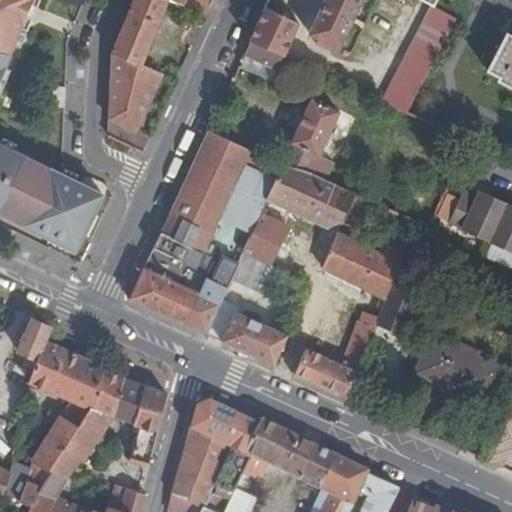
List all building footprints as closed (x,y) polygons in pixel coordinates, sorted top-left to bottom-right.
[(0,0),(0,214),(75,251),(103,194),(0,143),(0,78),(21,28),(26,17),(23,16),(28,4),(31,5),(32,0),(0,0)] [(39,0),(32,0),(31,5),(28,4),(23,16),(26,17),(21,28),(27,31),(39,0)] [(167,0),(133,0),(112,53),(108,136),(143,152),(151,136),(135,130),(160,75),(141,66),(167,0)] [(168,0),(206,15),(213,0),(168,0)] [(361,0),(325,0),(309,34),(339,49),(361,0)] [(434,6),(433,6),(384,100),(408,111),(457,18),(434,6)] [(281,54),(284,56),(299,23),(264,7),(250,40),(251,41),(281,54)] [(511,37),(507,34),(489,70),(501,77),(499,81),(511,87),(511,37)] [(275,68),(281,54),(251,41),(245,55),(275,68)] [(292,59),(284,56),(281,54),(275,68),(245,55),(240,66),(268,79),(276,81),(280,81),(283,78),(285,75),(292,59)] [(65,87),(52,87),(52,107),(65,107),(65,87)] [(291,142),(319,155),(339,112),(311,99),(291,142)] [(188,287),(204,253),(219,220),(251,150),(209,130),(144,267),(188,287)] [(251,233),(260,213),(266,200),(281,164),(251,150),(219,220),(251,233)] [(341,222),(354,194),(281,164),(266,200),(329,228),(341,222)] [(477,196),(463,190),(448,224),(511,252),(511,204),(480,190),(477,196)] [(354,194),(341,222),(359,232),(373,202),(354,194)] [(448,221),(452,202),(438,200),(434,219),(448,221)] [(374,219),(390,226),(396,212),(380,205),(374,219)] [(242,254),(266,265),(270,267),(288,226),(260,213),(251,233),(242,254)] [(238,264),(242,254),(251,233),(219,220),(204,253),(220,261),(223,257),(238,264)] [(386,300),(394,282),(407,249),(387,239),(381,253),(337,232),(322,268),(386,300)] [(207,334),(226,292),(231,280),(238,264),(223,257),(220,261),(204,253),(188,287),(144,267),(130,298),(207,334)] [(238,264),(231,280),(254,291),(266,265),(242,254),(238,264)] [(450,284),(456,271),(427,258),(421,271),(450,284)] [(467,276),(456,271),(450,284),(461,289),(467,276)] [(379,317),(376,324),(405,335),(421,292),(394,282),(386,300),(379,317)] [(207,334),(222,341),(235,311),(237,312),(243,300),(226,292),(207,334)] [(235,311),(222,341),(263,360),(274,365),(286,334),(283,333),(285,328),(278,325),(276,330),(237,312),(235,311)] [(376,324),(379,317),(362,312),(359,320),(357,320),(343,357),(323,348),(320,355),(306,348),(294,374),(346,397),(376,324)] [(50,328),(32,319),(18,352),(27,355),(37,359),(44,342),(50,328)] [(476,357),(452,345),(432,336),(416,372),(452,389),(459,399),(458,400),(482,411),(502,369),(480,359),(483,354),(478,351),(476,357)] [(454,340),(452,345),(476,357),(478,351),(454,340)] [(52,470),(92,407),(104,368),(44,342),(37,359),(34,369),(29,383),(70,401),(33,459),(52,470)] [(37,359),(27,355),(23,365),(34,369),(37,359)] [(82,462),(113,416),(124,377),(104,368),(92,407),(52,470),(67,478),(80,460),(82,462)] [(144,385),(124,377),(113,416),(133,424),(144,385)] [(151,455),(167,394),(145,385),(144,385),(133,424),(136,425),(135,428),(137,434),(129,462),(131,462),(138,462),(151,455)] [(203,510),(209,494),(212,487),(234,496),(251,458),(246,455),(260,424),(243,417),(225,409),(226,408),(209,401),(197,406),(197,407),(173,495),(203,510)] [(226,511),(248,511),(253,501),(247,499),(255,482),(259,484),(268,465),(286,474),(303,439),(262,419),(260,424),(246,455),(251,458),(234,496),(212,487),(209,494),(230,503),(226,511)] [(511,436),(500,431),(488,461),(503,468),(511,446),(511,436)] [(317,446),(303,439),(286,474),(300,480),(317,446)] [(322,491),(337,456),(317,446),(300,480),(322,491)] [(145,466),(148,463),(151,455),(138,462),(131,462),(145,466)] [(322,511),(349,511),(359,491),(369,496),(361,511),(389,511),(399,490),(367,475),(369,471),(337,456),(322,491),(331,495),(322,511)] [(52,470),(33,459),(29,473),(30,473),(27,481),(41,486),(52,470)] [(29,473),(11,466),(9,472),(1,499),(17,506),(19,502),(31,506),(39,490),(41,486),(27,481),(30,473),(29,473)] [(9,472),(0,467),(0,498),(1,499),(9,472)] [(67,478),(52,470),(41,486),(55,493),(58,494),(67,478)] [(142,511),(147,495),(117,485),(109,508),(119,511),(142,511)] [(55,493),(41,486),(39,490),(31,506),(28,511),(51,511),(57,497),(58,494),(55,493)] [(322,511),(331,495),(322,491),(311,511),(322,511)] [(226,511),(230,503),(209,494),(203,510),(173,495),(168,511),(170,511),(226,511)] [(90,511),(91,511),(57,497),(51,511),(90,511)] [(426,511),(430,504),(415,497),(409,511),(446,511),(436,507),(433,511),(426,511)]
